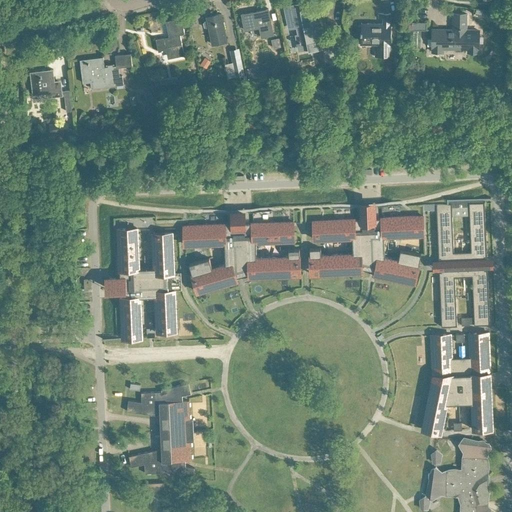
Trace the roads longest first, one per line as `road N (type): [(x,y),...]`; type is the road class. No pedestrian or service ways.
road 1 (residential): [(511,399),(502,372),(489,178),(112,190),(92,204)]
road 2 (residential): [(96,334),(105,511)]
road 3 (residential): [(92,204),(96,334)]
road 4 (unclassified): [(115,1),(38,29),(0,33)]
